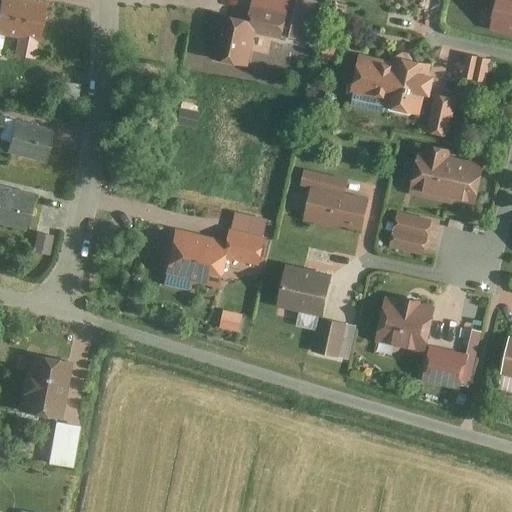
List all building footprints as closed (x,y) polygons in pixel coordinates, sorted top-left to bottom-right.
[(0,0),(0,31),(18,34),(15,55),(35,58),(45,4),(18,0),(0,0)] [(251,0),(250,8),(287,16),(290,0),(251,0)] [(318,2),(307,0),(296,0),(289,38),(310,42),(318,2)] [(511,0),(496,0),(491,28),(511,31),(511,0)] [(221,10),(210,58),(248,66),(255,34),(282,39),(287,16),(250,8),(249,16),(221,10)] [(337,45),(323,43),(321,58),(335,60),(337,45)] [(393,60),(361,54),(354,90),(390,97),(389,102),(422,108),(426,88),(431,89),(435,70),(430,69),(431,59),(394,52),(393,60)] [(467,53),(462,76),(474,79),(478,55),(467,53)] [(491,57),(478,55),(474,79),(487,81),(491,57)] [(81,81),(60,78),(57,103),(78,106),(81,81)] [(435,92),(428,130),(450,134),(457,97),(435,92)] [(198,111),(180,108),(176,126),(195,129),(198,111)] [(6,151),(47,160),(54,127),(13,118),(6,151)] [(419,146),(410,189),(453,198),(454,193),(477,198),(484,162),(449,155),(451,146),(427,141),(426,147),(419,146)] [(311,182),(345,189),(348,176),(304,167),(301,180),(311,182)] [(304,216),(332,222),(333,216),(362,222),(368,194),(345,189),(311,182),(304,216)] [(0,222),(27,228),(34,195),(0,188),(0,222)] [(236,211),(232,228),(265,234),(268,218),(236,211)] [(397,212),(394,228),(428,236),(431,219),(397,212)] [(230,227),(227,239),(230,240),(226,257),(259,263),(265,234),(232,228),(230,227)] [(394,228),(390,244),(424,251),(428,236),(394,228)] [(167,274),(220,285),(226,257),(230,240),(227,239),(176,229),(167,274)] [(278,299),(322,308),(329,270),(286,261),(278,299)] [(379,340),(422,348),(431,303),(420,301),(421,297),(401,293),(400,296),(388,294),(379,340)] [(241,315),(221,311),(217,327),(237,331),(241,315)] [(319,316),(312,347),(338,353),(345,322),(319,316)] [(483,330),(473,327),(467,352),(459,385),(470,387),(483,330)] [(511,332),(509,332),(502,369),(511,371),(511,332)] [(459,385),(467,352),(430,343),(422,378),(459,387),(459,385)] [(29,355),(19,409),(61,417),(70,362),(29,355)] [(80,423),(55,418),(48,460),(73,464),(80,423)]
